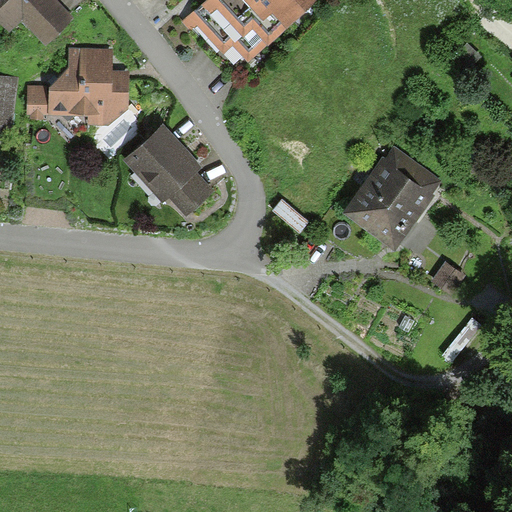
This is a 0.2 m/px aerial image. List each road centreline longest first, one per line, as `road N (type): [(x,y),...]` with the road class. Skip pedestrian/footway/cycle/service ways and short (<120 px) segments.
road 1 (residential): [(235,242),(252,203),(244,172),(116,0)]
road 2 (residential): [(0,237),(177,255),(235,242)]
road 3 (residential): [(235,242),(368,354)]
